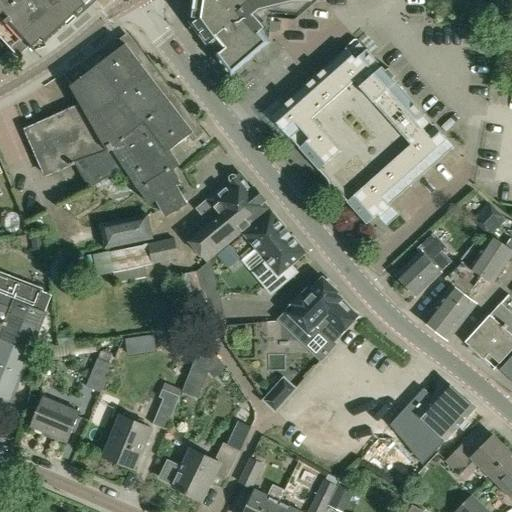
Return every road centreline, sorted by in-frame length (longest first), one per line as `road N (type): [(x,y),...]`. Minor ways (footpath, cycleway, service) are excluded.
road 1 (unclassified): [(511,415),(374,299),(133,0)]
road 2 (residential): [(131,0),(5,89)]
road 3 (residential): [(130,511),(0,452)]
